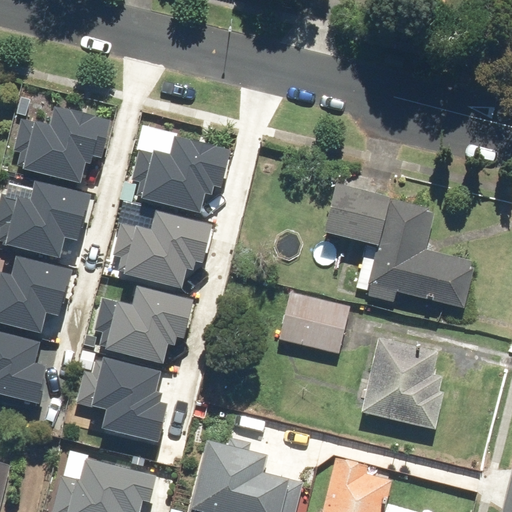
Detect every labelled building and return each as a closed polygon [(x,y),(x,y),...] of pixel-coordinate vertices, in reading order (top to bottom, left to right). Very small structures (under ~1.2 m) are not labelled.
[(98,161),(107,126),(48,112),(43,133),(26,129),(17,165),(76,179),(82,157),(98,161)] [(219,191),(227,155),(169,142),(164,162),(147,158),(138,195),(197,208),(202,187),(219,191)] [(84,235),(93,200),(34,186),(29,206),(12,202),(4,239),(63,253),(68,231),(84,235)] [(428,215),(328,191),(317,239),(374,252),(363,299),(390,305),(392,298),(455,313),(466,265),(419,254),(428,215)] [(198,266),(206,231),(147,217),(143,238),(125,234),(117,270),(176,284),(181,262),(198,266)] [(60,299),(68,264),(10,250),(5,271),(0,269),(0,308),(38,317),(43,295),(60,299)] [(179,343),(187,308),(128,294),(124,314),(106,310),(98,347),(157,361),(162,339),(179,343)] [(349,310),(285,298),(276,346),(340,358),(349,310)] [(26,359),(31,334),(0,326),(0,389),(33,396),(40,362),(26,359)] [(429,376),(433,357),(374,345),(360,417),(431,431),(442,379),(429,376)] [(150,403),(156,377),(89,363),(76,422),(157,440),(165,406),(150,403)] [(262,459),(199,444),(183,511),(293,511),(299,488),(258,479),(262,459)] [(381,511),(387,486),(362,480),(364,468),(331,461),(320,511),(381,511)] [(145,511),(153,481),(79,462),(67,511),(119,511),(121,505),(145,511)]
